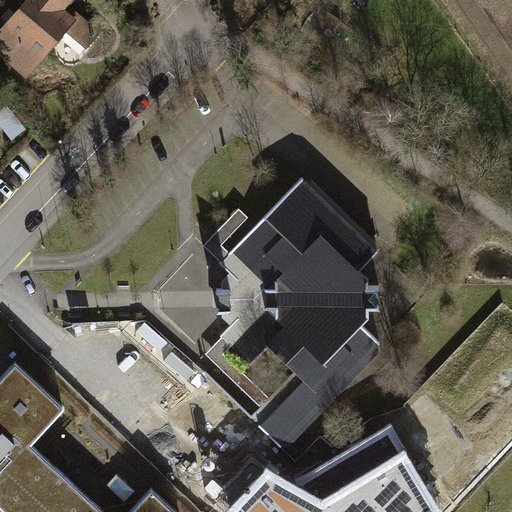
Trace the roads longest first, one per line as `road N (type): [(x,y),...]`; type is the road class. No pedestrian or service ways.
road 1 (track): [(511,226),(204,25)]
road 2 (residential): [(0,247),(204,25)]
